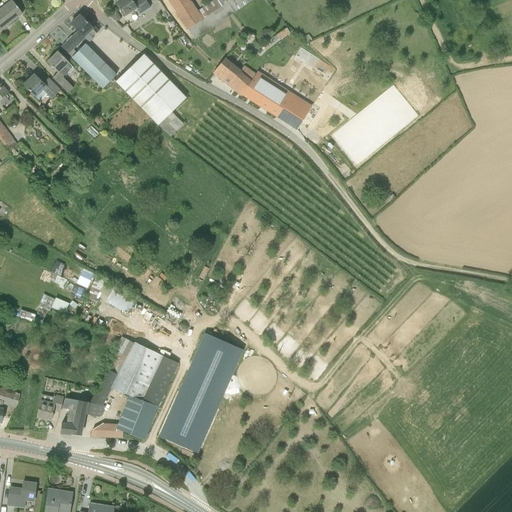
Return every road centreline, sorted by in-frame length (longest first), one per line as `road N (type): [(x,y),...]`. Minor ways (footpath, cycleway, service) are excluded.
road 1 (track): [(511,282),(394,253),(317,161),(260,117)]
road 2 (unclassified): [(260,117),(126,39),(83,0)]
road 3 (unclassified): [(197,511),(192,486),(146,449),(97,442),(67,457)]
